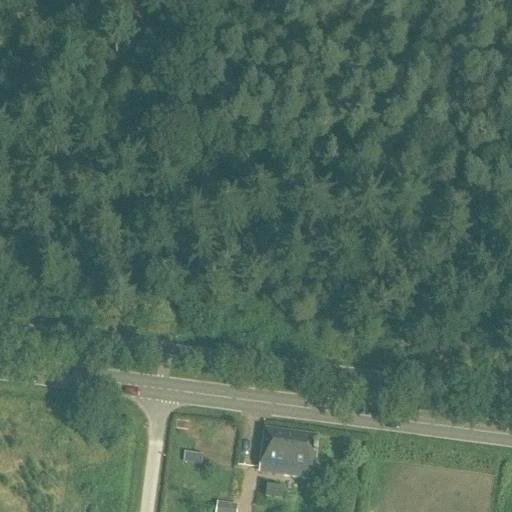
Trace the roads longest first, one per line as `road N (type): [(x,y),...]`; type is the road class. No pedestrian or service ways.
road 1 (secondary): [(162,392),(511,437)]
road 2 (secondary): [(0,371),(162,392)]
road 3 (unclassified): [(147,511),(162,392)]
